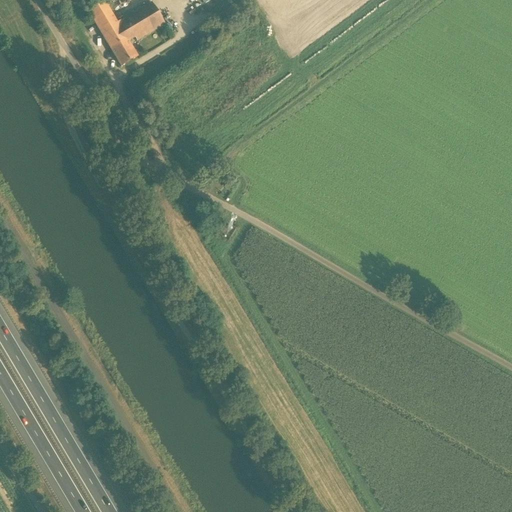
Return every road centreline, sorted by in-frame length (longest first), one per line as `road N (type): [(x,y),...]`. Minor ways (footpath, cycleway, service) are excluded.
road 1 (unclassified): [(511,372),(142,160),(34,0)]
road 2 (track): [(292,511),(66,137),(67,55)]
road 3 (unclassified): [(183,511),(0,208)]
road 4 (motorway): [(108,511),(0,329)]
road 5 (motorway): [(0,373),(82,511)]
